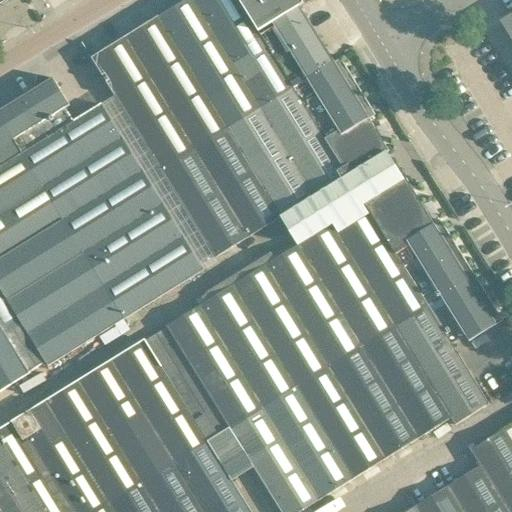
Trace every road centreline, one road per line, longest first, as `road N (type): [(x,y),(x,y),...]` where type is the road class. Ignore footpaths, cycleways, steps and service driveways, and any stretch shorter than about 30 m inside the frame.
road 1 (tertiary): [(511,233),(384,41)]
road 2 (unclassified): [(335,511),(511,399)]
road 3 (unclassified): [(0,64),(111,0)]
